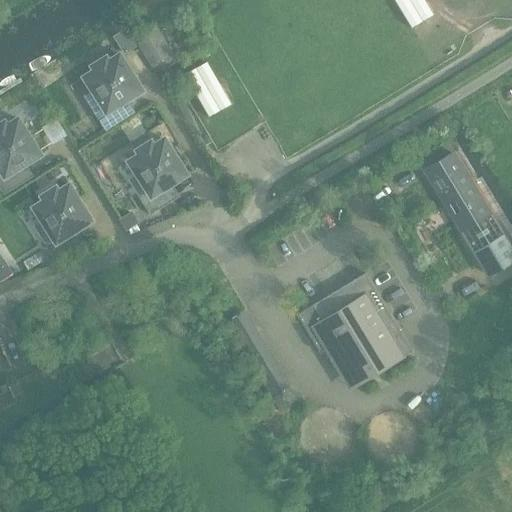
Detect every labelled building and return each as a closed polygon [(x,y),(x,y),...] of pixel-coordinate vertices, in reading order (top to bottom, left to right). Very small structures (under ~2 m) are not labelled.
[(179,18),(193,9),(187,0),(182,0),(172,7),(179,18)] [(424,0),(393,0),(411,29),(433,15),(424,0)] [(152,66),(172,54),(154,24),(133,37),(152,66)] [(129,28),(116,34),(123,51),(136,46),(129,28)] [(121,104),(142,90),(119,55),(109,61),(106,56),(90,66),(93,71),(84,77),(93,92),(89,94),(95,105),(91,108),(105,131),(129,116),(121,104)] [(207,63),(185,75),(209,117),(231,105),(207,63)] [(0,122),(0,189),(4,195),(27,180),(19,168),(40,155),(18,119),(8,125),(5,120),(0,122)] [(150,215),(174,200),(166,188),(186,175),(164,139),(154,145),(151,140),(135,150),(138,155),(128,161),(137,176),(133,178),(140,189),(135,192),(150,215)] [(511,249),(455,155),(429,170),(444,194),(440,197),(486,274),(511,258),(511,249)] [(66,254),(78,246),(70,234),(91,221),(69,185),(59,191),(56,186),(39,196),(43,201),(33,207),(42,222),(38,224),(45,235),(40,238),(55,261),(66,254)] [(130,213),(119,220),(126,231),(137,224),(130,213)] [(41,252),(34,256),(40,264),(46,260),(41,252)] [(7,266),(0,270),(0,284),(13,276),(7,266)] [(308,308),(297,314),(319,353),(326,349),(350,390),(413,352),(365,273),(343,286),(345,291),(337,296),(334,292),(312,305),(314,309),(310,312),(308,308)] [(289,386),(270,355),(245,313),(226,324),(252,366),(271,397),(289,386)] [(16,381),(7,385),(13,399),(22,395),(16,381)]
